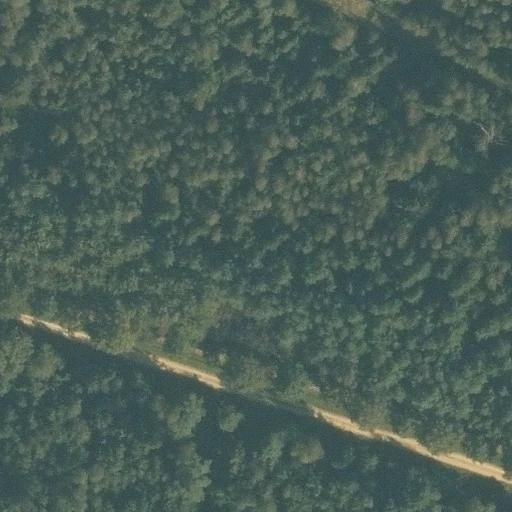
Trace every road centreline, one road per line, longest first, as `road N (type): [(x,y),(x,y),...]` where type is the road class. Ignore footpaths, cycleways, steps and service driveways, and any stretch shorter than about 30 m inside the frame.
road 1 (track): [(511,470),(209,374)]
road 2 (track): [(209,374),(0,306)]
road 3 (track): [(209,374),(211,511)]
